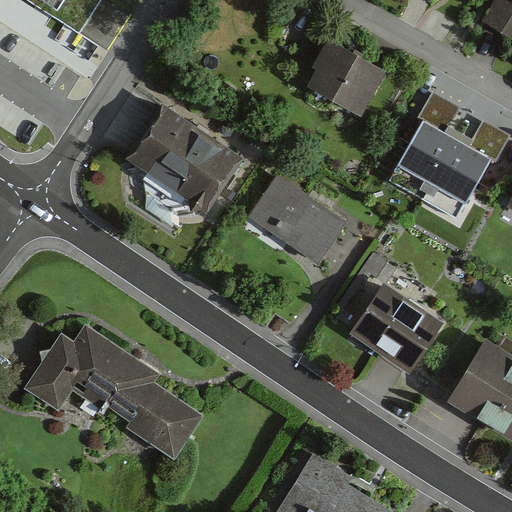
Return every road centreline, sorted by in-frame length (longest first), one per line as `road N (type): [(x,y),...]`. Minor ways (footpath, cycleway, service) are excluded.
road 1 (residential): [(36,200),(504,511)]
road 2 (residential): [(167,0),(36,200)]
road 3 (residential): [(341,0),(511,97)]
